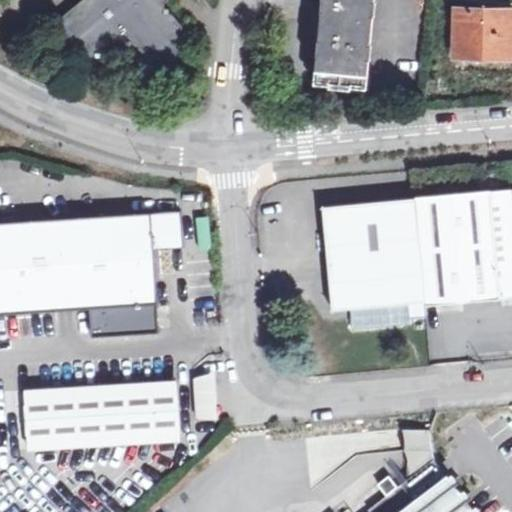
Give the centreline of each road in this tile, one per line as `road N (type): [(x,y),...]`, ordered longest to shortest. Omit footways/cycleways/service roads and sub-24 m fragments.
road 1 (residential): [(230,152),(249,376),(258,393),(282,401),(511,383)]
road 2 (unclassified): [(230,152),(511,128)]
road 3 (unknown): [(246,342),(0,339)]
road 4 (unclassified): [(0,91),(136,145),(230,152)]
road 5 (residential): [(235,0),(230,152)]
